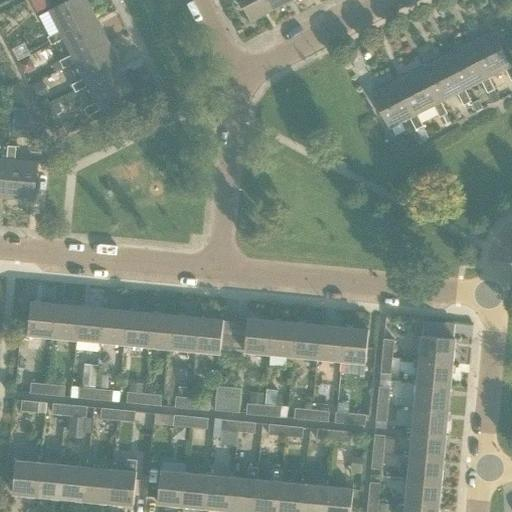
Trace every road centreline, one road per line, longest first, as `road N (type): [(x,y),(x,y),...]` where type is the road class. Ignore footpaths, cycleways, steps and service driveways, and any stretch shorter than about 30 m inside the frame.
road 1 (residential): [(497,298),(220,271)]
road 2 (residential): [(220,271),(0,249)]
road 3 (residential): [(220,271),(239,77)]
road 4 (residential): [(484,471),(497,298)]
road 5 (residential): [(239,77),(391,0)]
